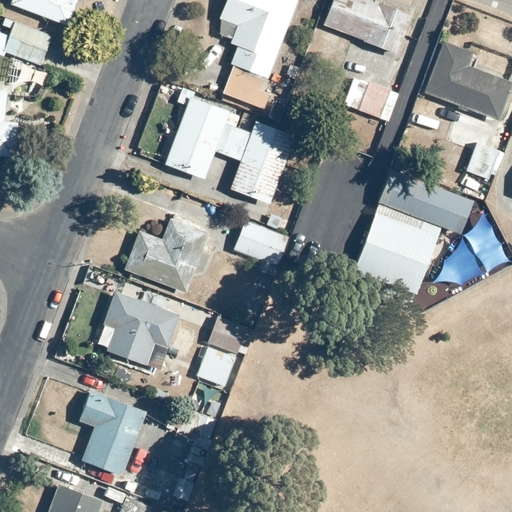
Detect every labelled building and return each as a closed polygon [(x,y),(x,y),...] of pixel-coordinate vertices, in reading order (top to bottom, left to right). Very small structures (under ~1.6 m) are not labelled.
[(297,0),(221,0),(210,30),(226,36),(223,43),(235,47),(218,94),(261,110),(269,86),(266,85),(297,0)] [(413,7),(392,0),(378,0),(378,3),(371,0),(332,0),(324,24),(360,38),(359,41),(395,55),(413,7)] [(51,35),(13,20),(8,34),(0,31),(0,48),(39,64),(51,35)] [(469,50),(442,41),(424,94),(497,118),(510,81),(464,65),(469,50)] [(0,64),(0,124),(21,127),(26,67),(0,64)] [(392,90),(352,75),(342,104),(382,118),(392,90)] [(227,115),(229,108),(189,94),(163,167),(202,181),(212,152),(236,161),(225,189),(266,204),(292,131),(251,116),(249,123),(227,115)] [(495,149),(474,141),(464,170),(484,178),(495,149)] [(376,202),(439,226),(440,226),(459,233),(472,199),(389,168),(376,202)] [(437,233),(374,209),(352,268),(415,292),(437,233)] [(287,234),(243,217),(231,248),(275,265),(287,234)] [(205,239),(168,225),(163,240),(138,230),(124,269),(185,292),(205,239)] [(178,312),(113,290),(103,321),(114,325),(106,350),(147,364),(154,342),(166,346),(178,312)] [(245,327),(216,317),(207,341),(236,352),(245,327)] [(234,356),(204,345),(194,374),(224,385),(234,356)] [(145,409),(89,388),(78,418),(94,424),(81,458),(122,473),(145,409)] [(217,421),(190,410),(183,428),(193,432),(185,453),(201,460),(217,421)] [(197,470),(182,464),(171,494),(186,500),(197,470)] [(99,511),(105,499),(57,482),(46,511),(99,511)] [(151,511),(154,504),(125,492),(119,509),(126,511),(151,511)]
